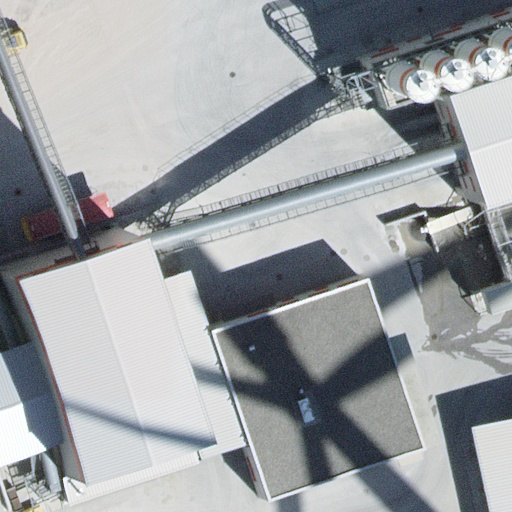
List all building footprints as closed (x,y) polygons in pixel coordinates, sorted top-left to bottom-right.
[(458,20),(459,25),(462,30),(466,34),(471,36),(476,36),(481,34),(485,31),(488,27),(489,22),(489,18),(487,13),(484,9),(480,6),(475,5),(471,6),(466,7),(462,10),(459,15),(458,20)] [(426,31),(427,36),(429,41),(433,44),(438,46),(443,46),(449,45),(453,42),(455,38),(457,33),(457,28),(455,23),(452,20),(448,17),(443,16),(438,16),(433,18),(430,21),(427,25),(426,31)] [(393,41),(394,47),(397,52),(401,55),(406,57),(411,57),(416,55),(420,52),(423,48),(424,44),(424,39),(422,34),(419,30),(415,28),(410,26),(405,27),(401,29),(397,32),(394,36),(393,41)] [(359,51),(360,56),(363,61),(367,64),(372,66),(377,66),(382,65),(386,62),(389,58),(390,53),(390,48),(388,43),(385,39),(381,37),(377,36),(372,36),(367,38),(363,41),(360,45),(359,51)] [(511,157),(511,103),(492,39),(401,67),(420,129),(435,181),(511,157)] [(329,61),(330,67),(332,71),(336,75),(341,77),(347,77),(352,75),(356,72),(358,68),(360,64),(360,59),(358,54),(355,50),(351,48),(346,46),(341,47),(337,48),(333,51),(330,56),(329,61)] [(15,234),(0,237),(0,404),(13,450),(150,411),(102,245),(92,211),(15,234)] [(353,270),(202,320),(257,487),(409,437),(373,328),(353,270)] [(391,321),(373,328),(409,437),(428,430),(391,321)] [(511,511),(511,407),(454,420),(473,511),(511,511)]
